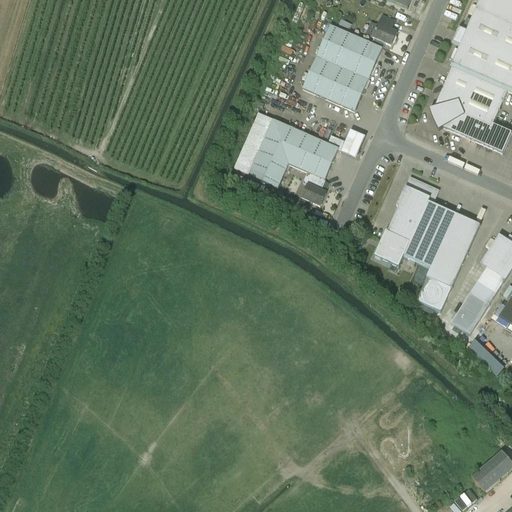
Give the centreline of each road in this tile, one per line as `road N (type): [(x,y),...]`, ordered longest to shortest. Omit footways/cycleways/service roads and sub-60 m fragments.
road 1 (unclassified): [(383,135),(441,0)]
road 2 (unclassified): [(511,192),(383,135)]
